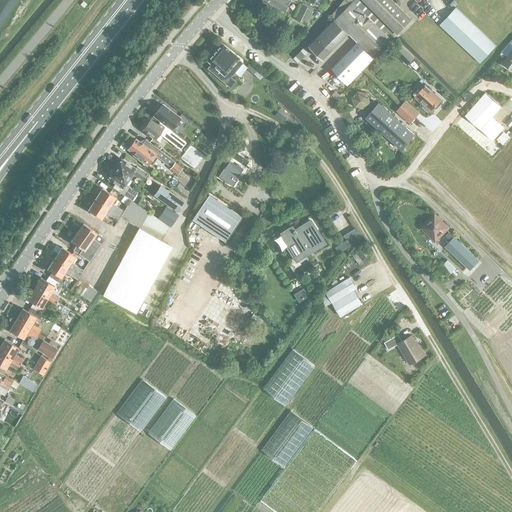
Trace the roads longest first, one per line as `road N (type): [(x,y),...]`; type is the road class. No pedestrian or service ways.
road 1 (track): [(511,473),(316,158),(261,115),(227,105)]
road 2 (tertiary): [(0,297),(120,118),(219,0)]
road 3 (track): [(511,282),(399,181)]
road 4 (primary): [(125,0),(34,113)]
